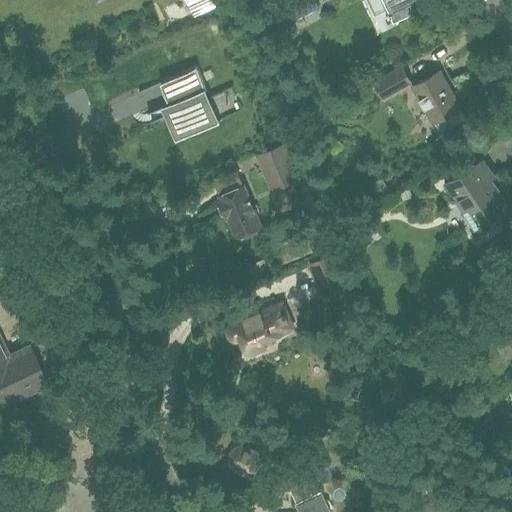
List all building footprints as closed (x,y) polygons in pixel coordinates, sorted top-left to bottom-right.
[(306,0),(286,9),(291,22),(319,9),(315,0),(306,0)] [(369,0),(375,13),(387,8),(393,19),(423,5),(420,0),(369,0)] [(372,81),(382,98),(412,81),(402,64),(372,81)] [(178,73),(160,81),(169,102),(161,106),(162,107),(171,127),(175,139),(198,129),(220,119),(208,92),(196,65),(178,73)] [(439,69),(411,84),(432,121),(434,120),(440,133),(466,118),(459,106),(439,69)] [(309,197),(286,142),(256,154),(279,209),(309,197)] [(473,230),(506,208),(486,178),(490,176),(480,161),(445,185),(463,211),(461,212),(473,230)] [(236,236),(261,225),(242,182),(218,192),(220,196),(216,197),(225,216),(227,215),(236,236)] [(334,251),(308,261),(322,298),(349,287),(334,251)] [(263,338),(282,330),(278,320),(287,316),(282,303),(235,322),(231,326),(230,330),(231,332),(232,335),(233,336),(237,338),(239,336),(243,336),(249,351),(265,345),(263,338)] [(423,314),(404,326),(415,344),(435,331),(423,314)] [(0,401),(46,379),(29,343),(7,354),(0,340),(0,401)] [(255,451),(255,450),(243,444),(234,447),(230,455),(233,463),(233,464),(250,473),(258,459),(257,459),(255,451)] [(323,511),(330,509),(321,490),(312,495),(296,502),(295,503),(299,511),(323,511)]
